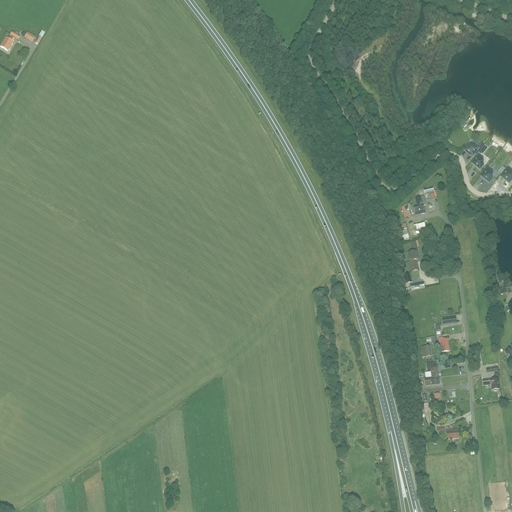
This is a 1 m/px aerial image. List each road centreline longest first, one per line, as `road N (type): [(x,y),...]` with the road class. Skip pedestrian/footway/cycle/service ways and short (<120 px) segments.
road 1 (trunk): [(393,426),(367,330),(317,204),(253,89),(187,0)]
road 2 (track): [(392,191),(310,61),(336,0)]
road 3 (residential): [(484,511),(469,376)]
